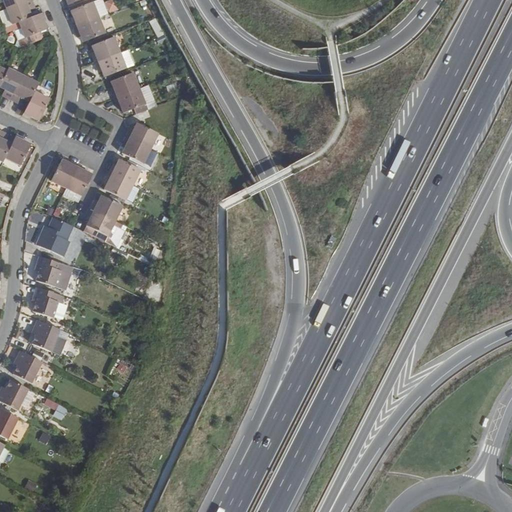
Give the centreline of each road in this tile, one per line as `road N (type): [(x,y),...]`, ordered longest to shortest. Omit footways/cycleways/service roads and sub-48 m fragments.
road 1 (trunk): [(490,0),(247,476)]
road 2 (trunk): [(273,511),(511,40)]
road 3 (trunk): [(172,0),(278,194),(292,262),(292,326),(243,449),(247,476)]
road 4 (trunk): [(325,511),(511,141)]
road 5 (trunk): [(434,0),(384,50),(325,68),(258,54),(227,33),(202,0)]
road 6 (trunk): [(333,511),(426,383),(511,328)]
road 7 (residential): [(0,347),(18,219),(52,143)]
road 8 (residential): [(52,143),(73,79),(52,0)]
